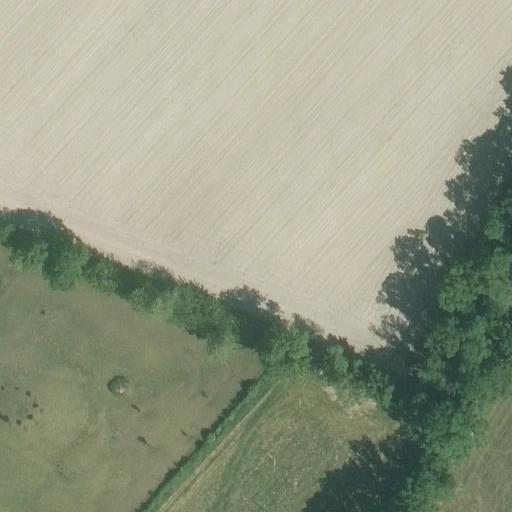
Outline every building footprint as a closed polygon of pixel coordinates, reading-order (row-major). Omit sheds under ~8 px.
[(234,339),(226,356),(220,353),(205,385),(243,404),(267,356),(234,339)] [(189,399),(175,405),(191,445),(206,439),(189,399)] [(73,458),(85,420),(66,414),(55,453),(73,458)] [(164,473),(178,469),(165,428),(151,433),(164,473)] [(39,468),(45,454),(16,440),(0,473),(0,477),(14,484),(25,461),(39,468)] [(148,446),(133,449),(142,495),(158,492),(148,446)] [(127,511),(143,508),(134,463),(119,466),(127,511)] [(128,511),(116,477),(100,483),(110,511),(128,511)]
